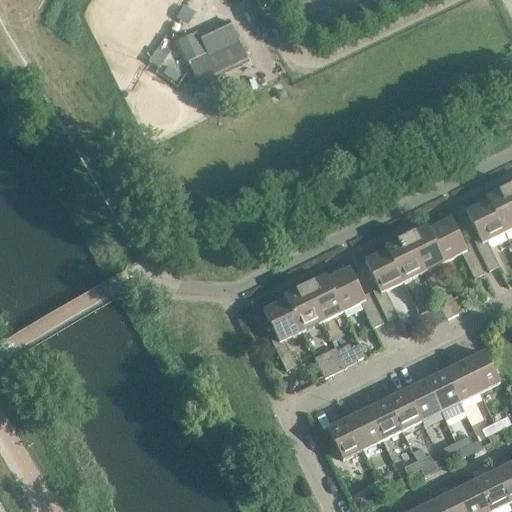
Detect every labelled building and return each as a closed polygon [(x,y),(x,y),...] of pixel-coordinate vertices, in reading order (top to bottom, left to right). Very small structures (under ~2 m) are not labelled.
[(250,64),(229,22),(199,36),(209,57),(189,68),(199,88),(207,84),(208,85),(250,64)] [(187,63),(205,55),(196,38),(178,46),(187,63)] [(511,230),(511,199),(507,189),(485,199),(487,202),(488,202),(504,235),(511,230)] [(488,202),(487,202),(465,213),(479,241),(474,243),(488,274),(499,269),(486,244),(504,235),(488,202)] [(450,221),(429,231),(428,232),(444,264),(461,256),(474,281),(484,276),(469,246),(464,248),(450,221)] [(427,228),(406,238),(423,275),(444,264),(428,232),(429,231),(427,228)] [(423,275),(406,238),(384,249),(386,252),(387,252),(403,285),(423,275)] [(387,252),(386,252),(364,263),(378,290),(372,293),(387,323),(398,318),(385,293),(403,285),(387,252)] [(349,270),(328,281),(326,281),(343,314),(360,305),(372,330),(383,325),(368,295),(363,298),(349,270)] [(326,277),(304,288),(322,324),(343,314),(326,281),(328,281),(326,277)] [(322,324),(304,288),(283,299),(284,302),(286,301),(302,334),(322,324)] [(452,300),(458,313),(466,309),(459,297),(452,300)] [(286,301),(284,302),(263,312),(276,340),(271,343),(286,373),(296,368),(284,343),(302,334),(286,301)] [(419,317),(425,329),(432,326),(426,313),(419,317)] [(357,362),(364,359),(358,346),(351,350),(357,362)] [(345,371),(336,352),(315,362),(324,381),(345,371)] [(484,354),(464,364),(479,395),(499,385),(484,354)] [(479,395),(464,364),(444,373),(460,405),(479,395)] [(465,416),(460,405),(444,373),(425,383),(440,414),(446,425),(465,416)] [(440,414),(425,383),(405,392),(421,424),(440,414)] [(421,424),(405,392),(386,402),(401,433),(421,424)] [(401,433),(386,402),(367,411),(382,443),(401,433)] [(382,443),(367,411),(347,421),(363,452),(382,443)] [(506,420),(494,425),(498,433),(510,427),(506,420)] [(363,452),(347,421),(327,431),(342,462),(363,452)] [(498,433),(494,425),(481,432),(485,439),(498,433)] [(468,438),(455,444),(459,452),(471,446),(468,438)] [(459,452),(455,444),(442,451),(446,458),(459,452)] [(429,457),(416,463),(420,471),(433,465),(429,457)] [(420,471),(416,463),(404,470),(407,477),(420,471)] [(511,464),(493,473),(509,505),(511,511),(511,464)] [(433,465),(420,471),(424,479),(436,472),(433,465)] [(495,511),(509,505),(493,473),(474,483),(488,511),(495,511)] [(390,476),(377,482),(381,490),(394,484),(390,476)] [(381,490),(377,482),(365,489),(368,496),(381,490)] [(488,511),(474,483),(455,493),(464,511),(488,511)] [(464,511),(455,493),(435,502),(440,511),(464,511)] [(440,511),(435,502),(416,511),(440,511)]
